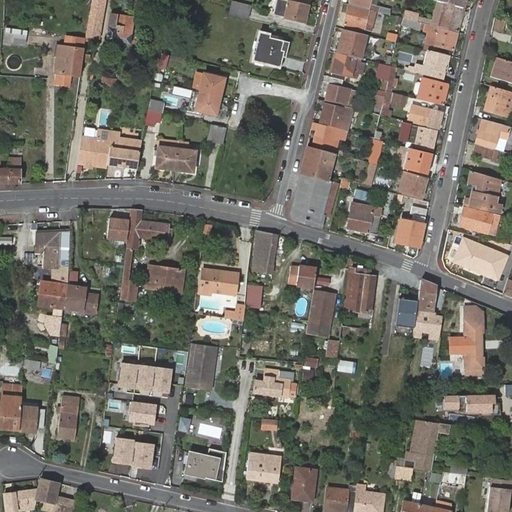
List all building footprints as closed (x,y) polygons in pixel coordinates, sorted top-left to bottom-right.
[(91,0),(88,15),(101,17),(103,0),(91,0)] [(251,5),(231,0),(230,0),(230,4),(227,14),(247,19),(251,5)] [(302,21),(306,5),(285,0),(275,0),(272,15),(302,21)] [(428,0),(429,0),(461,9),(463,0),(428,0)] [(443,5),(435,3),(430,20),(429,25),(437,28),(443,5)] [(374,12),(347,5),(342,22),(369,30),(374,12)] [(437,28),(456,33),(462,10),(443,5),(437,28)] [(403,10),(401,18),(403,19),(408,20),(429,25),(430,20),(417,16),(417,14),(403,10)] [(101,17),(88,15),(85,36),(89,37),(97,38),(101,17)] [(109,16),(105,42),(129,45),(133,18),(109,16)] [(408,20),(403,19),(401,25),(418,29),(420,23),(408,20)] [(437,30),(437,28),(420,23),(418,29),(422,30),(427,32),(435,34),(432,45),(451,50),(455,34),(437,30)] [(335,52),(359,59),(365,36),(341,29),(335,52)] [(393,42),(396,34),(381,29),(378,37),(393,42)] [(26,35),(4,32),(3,41),(25,44),(26,35)] [(427,44),(432,45),(435,34),(427,32),(427,35),(429,36),(427,44)] [(253,49),(251,54),(253,55),(251,60),(279,67),(285,42),(258,35),(254,49),(253,49)] [(84,40),(65,37),(63,47),(62,56),(56,55),(54,74),(55,74),(53,84),(69,86),(70,76),(79,77),(82,59),(82,54),(83,50),(84,42),(84,40)] [(444,73),(449,56),(442,54),(426,50),(422,66),(415,64),(414,68),(409,67),(407,71),(411,72),(441,80),(444,73)] [(358,62),(359,59),(335,52),(331,72),(354,77),(355,72),(351,71),(354,61),(358,62)] [(167,70),(170,55),(163,53),(159,68),(167,70)] [(511,62),(496,57),(490,76),(511,83),(511,62)] [(385,91),(389,69),(378,67),(376,76),(382,77),(379,89),(384,90),(385,91)] [(401,70),(389,67),(385,91),(397,94),(399,90),(391,88),(394,71),(401,73),(401,70)] [(197,73),(193,91),(200,93),(204,74),(197,73)] [(200,93),(220,98),(224,79),(204,74),(200,93)] [(103,84),(117,86),(118,78),(104,77),(103,84)] [(340,87),(342,80),(330,77),(324,100),(350,107),(351,103),(346,102),(346,100),(342,99),(344,92),(348,93),(349,89),(340,87)] [(432,103),(442,105),(447,85),(421,79),(416,99),(420,100),(424,101),(432,103)] [(511,92),(491,87),(484,110),(511,118),(511,113),(511,92)] [(373,114),(378,115),(383,93),(376,90),(372,106),(374,106),(373,114)] [(398,94),(397,94),(385,91),(384,90),(383,93),(378,115),(384,117),(388,103),(404,107),(407,96),(398,94)] [(200,93),(193,91),(188,110),(195,111),(200,93)] [(216,116),(220,98),(200,93),(195,111),(216,116)] [(324,107),(319,125),(340,130),(345,132),(347,125),(341,123),(343,115),(349,116),(351,110),(344,108),(344,110),(328,105),(328,103),(318,99),(316,105),(324,107)] [(163,106),(148,102),(146,113),(154,115),(161,116),(163,106)] [(441,114),(430,111),(410,105),(405,120),(412,122),(437,129),(441,114)] [(154,115),(146,113),(145,115),(143,128),(152,129),(153,122),(160,123),(161,116),(154,115)] [(377,118),(378,115),(373,114),(369,113),(363,136),(369,138),(372,139),(373,132),(377,118)] [(480,120),(474,144),(494,150),(498,138),(507,141),(510,128),(480,120)] [(393,140),(403,142),(406,122),(396,121),(393,140)] [(312,149),(332,154),(340,156),(341,153),(334,151),(330,149),(333,138),(337,139),(340,130),(319,125),(312,123),(311,128),(316,130),(312,149)] [(208,142),(221,144),(224,130),(211,127),(208,142)] [(417,128),(413,148),(431,152),(435,132),(417,128)] [(135,169),(140,140),(119,136),(119,132),(111,130),(106,165),(135,169)] [(110,139),(81,135),(77,164),(105,169),(106,165),(110,139)] [(379,151),(381,141),(380,141),(377,140),(372,139),(372,143),(367,163),(373,165),(376,165),(377,160),(373,159),(376,150),(379,151)] [(157,149),(176,152),(177,144),(158,142),(157,149)] [(474,144),(471,154),(492,160),(494,150),(474,144)] [(306,147),(300,174),(325,181),(332,154),(312,149),(306,147)] [(426,175),(431,155),(407,148),(404,161),(408,162),(407,166),(403,164),(401,169),(426,175)] [(154,170),(173,172),(176,152),(157,149),(154,170)] [(176,152),(173,172),(192,175),(195,154),(176,152)] [(368,186),(373,165),(367,163),(365,170),(361,185),(368,186)] [(0,169),(0,182),(18,183),(19,171),(0,169)] [(499,173),(487,169),(486,175),(498,178),(499,173)] [(420,198),(425,179),(404,173),(403,176),(407,177),(403,190),(399,189),(398,192),(420,198)] [(295,221),(320,229),(323,217),(321,217),(329,183),(325,181),(300,174),(291,213),(295,221)] [(497,196),(471,191),(467,206),(500,214),(502,204),(496,203),(497,196)] [(352,203),(346,230),(374,236),(380,209),(352,203)] [(418,248),(426,209),(412,206),(410,214),(412,214),(411,219),(411,222),(400,220),(396,243),(418,248)] [(463,208),(459,226),(492,235),(497,217),(463,208)] [(125,248),(123,266),(129,267),(131,249),(136,250),(137,238),(169,242),(171,230),(169,230),(169,226),(151,224),(152,221),(146,220),(146,223),(139,222),(140,212),(130,211),(125,248)] [(119,220),(108,218),(105,239),(108,239),(107,248),(122,250),(124,241),(125,241),(126,227),(118,226),(119,220)] [(256,231),(249,270),(248,271),(251,272),(252,270),(270,273),(277,236),(256,231)] [(43,325),(51,335),(59,336),(60,326),(62,312),(62,309),(63,299),(65,299),(67,287),(67,285),(68,282),(69,234),(35,233),(35,249),(43,249),(42,270),(52,271),(52,285),(40,283),(37,306),(54,308),(53,316),(45,316),(43,325)] [(462,237),(452,261),(496,280),(507,257),(462,237)] [(129,267),(123,266),(120,299),(134,300),(136,282),(127,281),(129,267)] [(312,290),(315,269),(297,267),(297,268),(289,267),(287,284),(295,285),(295,287),(312,290)] [(369,271),(348,268),(342,309),(370,313),(374,277),(369,277),(369,271)] [(211,292),(235,294),(237,272),(202,269),(199,293),(210,295),(211,292)] [(79,270),(71,270),(72,283),(80,283),(79,270)] [(171,286),(181,287),(182,275),(151,271),(148,271),(146,288),(170,291),(171,286)] [(249,278),(247,293),(248,293),(247,299),(246,309),(257,310),(258,301),(261,280),(249,278)] [(502,295),(511,299),(511,296),(511,281),(507,280),(502,295)] [(433,317),(434,313),(431,312),(435,287),(420,281),(416,311),(413,330),(412,337),(418,338),(420,326),(431,328),(429,339),(438,341),(441,318),(433,317)] [(63,299),(62,309),(93,314),(96,297),(83,295),(84,290),(67,287),(65,299),(63,299)] [(337,294),(312,290),(304,334),(329,339),(337,294)] [(413,330),(416,311),(417,302),(398,300),(394,327),(413,330)] [(242,321),(244,306),(236,305),(235,311),(234,320),(242,321)] [(458,342),(458,352),(461,354),(464,354),(465,368),(465,369),(466,376),(474,375),(474,376),(484,376),(483,358),(481,358),(481,334),(482,335),(481,314),(474,307),(463,307),(464,337),(461,337),(458,342)] [(234,320),(235,311),(225,310),(224,319),(234,320)] [(327,341),(325,356),(334,357),(337,343),(327,341)] [(216,347),(191,344),(186,387),(210,390),(216,347)] [(50,359),(57,360),(59,346),(51,345),(50,359)] [(41,362),(25,357),(24,364),(39,368),(41,362)] [(316,369),(317,360),(305,358),(303,367),(316,369)] [(352,372),(353,361),(335,360),(334,371),(352,372)] [(0,375),(19,376),(19,363),(0,362),(0,375)] [(166,393),(170,371),(119,364),(116,387),(166,393)] [(300,369),(300,380),(310,381),(311,370),(300,369)] [(254,381),(252,392),(286,397),(289,381),(262,377),(261,382),(254,381)] [(98,382),(96,395),(103,397),(105,384),(98,382)] [(1,428),(19,430),(21,406),(22,386),(5,385),(1,428)] [(326,396),(327,389),(318,387),(317,394),(326,396)] [(63,396),(58,433),(65,434),(65,437),(74,438),(79,398),(63,396)] [(462,405),(461,396),(448,397),(449,405),(462,405)] [(485,396),(464,397),(464,416),(467,416),(485,415),(485,396)] [(151,425),(154,406),(129,403),(127,422),(151,425)] [(21,406),(19,430),(35,431),(36,427),(38,408),(21,406)] [(38,408),(36,427),(43,428),(45,409),(38,408)] [(179,415),(178,426),(187,428),(189,417),(179,415)] [(259,428),(273,429),(274,420),(260,419),(259,428)] [(362,440),(365,422),(359,421),(346,420),(345,431),(350,432),(349,439),(362,440)] [(439,423),(417,420),(411,453),(404,452),(402,459),(397,459),(396,465),(396,467),(411,468),(430,471),(432,457),(439,423)] [(134,441),(115,439),(112,463),(131,465),(134,443),(134,441)] [(153,446),(134,443),(131,465),(131,467),(150,470),(153,446)] [(188,452),(183,474),(210,479),(210,478),(222,481),(225,456),(208,451),(206,456),(188,452)] [(249,452),(246,477),(277,481),(281,456),(249,452)] [(451,463),(450,473),(466,475),(467,465),(451,463)] [(396,467),(396,465),(388,465),(388,469),(386,479),(394,479),(396,467)] [(315,471),(296,467),(290,498),(310,501),(313,482),(314,482),(315,471)] [(411,468),(396,467),(394,479),(410,481),(411,468)] [(464,488),(466,475),(450,473),(442,472),(440,484),(448,486),(464,488)] [(506,511),(511,480),(494,478),(491,478),(486,511),(506,511)] [(38,488),(4,492),(6,511),(15,511),(33,509),(33,507),(36,499),(43,500),(41,510),(52,511),(51,511),(65,511),(68,498),(55,496),(58,483),(40,479),(38,488)] [(338,511),(351,511),(355,492),(327,488),(324,510),(338,511)] [(363,492),(355,491),(355,492),(351,511),(380,511),(383,494),(374,493),(374,497),(363,496),(363,492)] [(71,511),(76,500),(68,498),(65,511),(71,511)] [(416,511),(418,505),(403,502),(400,511),(416,511)] [(436,502),(434,508),(433,511),(449,511),(450,505),(436,502)]
